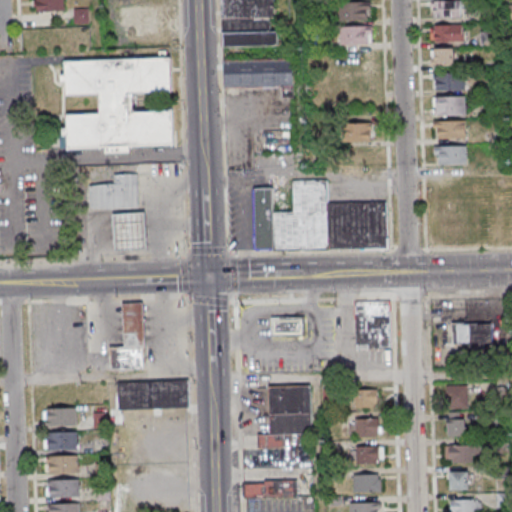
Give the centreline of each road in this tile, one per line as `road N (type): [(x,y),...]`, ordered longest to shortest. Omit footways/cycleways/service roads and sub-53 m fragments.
road 1 (residential): [(419,511),(402,0)]
road 2 (tertiary): [(511,271),(0,283)]
road 3 (tertiary): [(213,511),(202,153)]
road 4 (residential): [(18,511),(8,283)]
road 5 (tertiary): [(202,153),(196,0)]
